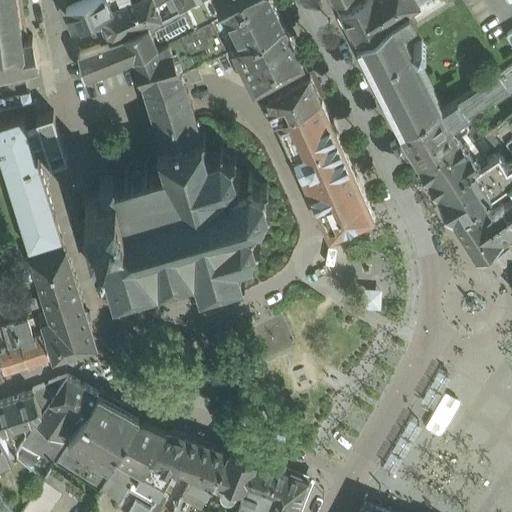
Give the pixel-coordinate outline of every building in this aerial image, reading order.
[(0,0),(0,72),(40,64),(33,35),(28,36),(23,0),(0,0)] [(106,0),(81,0),(66,6),(72,27),(101,15),(101,16),(102,16),(111,11),(111,10),(106,0)] [(122,5),(111,10),(111,11),(102,16),(110,39),(117,37),(149,24),(163,18),(155,0),(133,0),(122,5)] [(155,0),(163,18),(182,7),(187,5),(195,0),(155,0)] [(195,0),(187,5),(196,25),(212,17),(243,0),(195,0)] [(243,0),(212,17),(227,48),(228,48),(235,45),(234,44),(285,20),(274,0),(243,0)] [(356,0),(341,10),(357,41),(410,7),(411,7),(422,0),(356,0)] [(410,7),(357,41),(401,128),(436,105),(398,29),(417,17),(411,7),(410,7)] [(227,48),(212,17),(196,25),(177,35),(181,44),(191,65),(227,48)] [(285,20),(234,44),(235,45),(254,85),(303,59),(285,20)] [(149,24),(117,37),(110,39),(79,50),(86,75),(133,56),(157,45),(158,45),(149,24)] [(181,44),(177,35),(158,45),(157,45),(133,56),(137,66),(181,44)] [(191,65),(181,44),(137,66),(145,87),(146,90),(185,78),(184,74),(182,69),(191,65)] [(268,93),(278,115),(322,96),(310,69),(296,75),(268,93)] [(498,69),(440,105),(451,122),(466,112),(507,83),(498,69)] [(163,284),(161,278),(177,274),(178,279),(182,278),(181,273),(196,268),(200,282),(198,285),(202,288),(204,284),(218,280),(241,273),(244,275),(246,271),(243,270),(239,256),(249,253),(253,257),(256,254),(252,250),(256,240),(262,241),(262,237),(257,236),(254,227),(258,224),(256,220),(251,223),(249,216),(259,213),(263,219),(267,216),(263,210),(268,201),(274,202),(275,197),(269,196),(265,185),(271,182),(268,178),(262,181),(253,176),(253,170),(253,169),(249,169),(248,176),(238,179),(236,172),(242,172),(242,168),(236,168),(233,158),(238,154),(236,151),(231,154),(223,147),(224,142),(220,142),(219,147),(209,150),(204,135),(208,130),(204,128),(203,130),(201,131),(185,78),(146,90),(162,142),(161,143),(158,142),(157,145),(161,148),(165,162),(151,166),(149,160),(144,162),(145,168),(131,172),(129,166),(124,168),(126,174),(115,177),(114,172),(99,176),(102,187),(85,192),(95,224),(96,224),(116,291),(118,290),(120,297),(124,296),(122,289),(137,285),(139,291),(143,290),(141,284),(143,283),(143,285),(155,281),(155,280),(157,279),(159,285),(163,284)] [(375,211),(322,96),(278,115),(330,231),(375,211)] [(436,105),(401,128),(419,158),(458,132),(466,126),(468,125),(468,122),(467,119),(469,117),(466,112),(451,122),(440,105),(439,103),(436,105)] [(0,151),(1,154),(1,155),(0,155),(29,247),(59,238),(63,237),(34,145),(33,145),(33,144),(45,140),(46,141),(45,141),(51,161),(68,155),(54,110),(37,115),(39,122),(40,122),(40,123),(27,127),(27,126),(28,126),(24,115),(0,122),(0,151)] [(458,132),(419,158),(428,174),(476,141),(466,126),(458,132)] [(511,137),(506,143),(511,153),(511,174),(496,186),(504,199),(511,211),(511,137)] [(501,146),(496,139),(491,142),(497,150),(499,148),(501,146)] [(476,141),(428,174),(438,190),(487,156),(476,141)] [(487,156),(438,190),(453,215),(468,205),(482,195),(496,186),(511,174),(511,159),(507,162),(499,148),(497,150),(487,156)] [(468,205),(493,242),(511,228),(511,211),(504,199),(490,208),(482,195),(468,205)] [(493,242),(468,205),(453,215),(477,254),(493,242)] [(95,341),(66,246),(33,256),(52,317),(42,320),(45,329),(44,329),(52,356),(95,341)] [(363,288),(362,306),(381,306),(382,288),(363,288)] [(14,317),(9,300),(0,302),(0,351),(5,371),(6,371),(28,364),(14,317)] [(44,329),(34,332),(28,313),(14,317),(28,364),(52,356),(44,329)] [(67,374),(32,388),(33,391),(34,391),(42,409),(43,411),(29,430),(22,441),(55,460),(56,458),(67,440),(63,437),(72,424),(76,427),(98,392),(99,391),(67,374)] [(33,391),(0,401),(0,425),(2,431),(3,430),(23,422),(37,417),(42,409),(34,391),(33,391)] [(76,427),(69,437),(114,465),(116,466),(122,457),(145,417),(137,417),(99,391),(98,392),(76,427)] [(37,417),(23,422),(29,430),(43,411),(42,409),(37,417)] [(165,427),(145,417),(122,457),(142,469),(165,427)] [(2,431),(0,425),(0,459),(17,453),(10,446),(3,430),(2,431)] [(142,469),(137,480),(159,493),(175,463),(176,463),(190,435),(165,427),(142,469)] [(228,447),(190,435),(176,463),(194,471),(173,511),(192,511),(199,500),(202,501),(211,483),(228,447)] [(114,465),(69,437),(67,440),(56,458),(99,485),(114,465)] [(252,455),(228,447),(211,483),(228,489),(231,488),(233,487),(235,485),(236,482),(241,484),(252,455)] [(295,511),(309,477),(252,455),(241,484),(246,486),(241,497),(242,498),(243,497),(271,511),(295,511)] [(122,457),(116,466),(114,465),(99,485),(122,500),(128,486),(133,478),(137,480),(142,469),(122,457)] [(137,480),(133,478),(128,486),(139,493),(154,502),(159,493),(137,480)] [(148,511),(154,502),(139,493),(128,511),(148,511)] [(271,511),(243,497),(242,498),(236,511),(271,511)] [(393,511),(368,501),(362,511),(393,511)]
